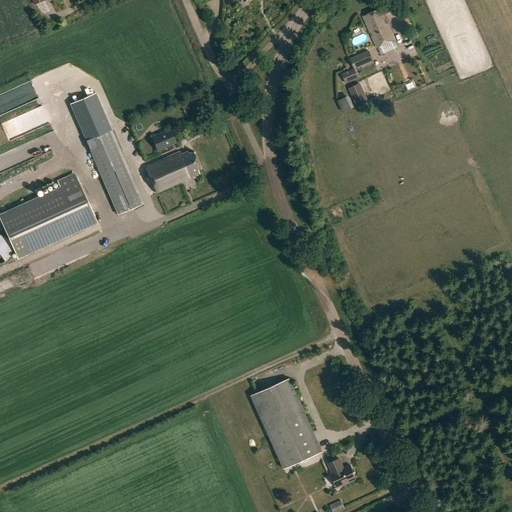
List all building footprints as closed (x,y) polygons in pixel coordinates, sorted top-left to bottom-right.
[(365,21),(377,49),(395,41),(387,24),(386,25),(379,10),(367,16),(369,19),(365,21)] [(373,60),(368,50),(349,58),(354,69),(373,60)] [(346,84),(359,78),(355,69),(342,74),(346,84)] [(370,102),(361,82),(351,87),(360,106),(370,102)] [(337,101),(343,112),(351,108),(346,97),(337,101)] [(86,142),(118,216),(143,205),(111,131),(86,142)] [(174,133),(159,140),(164,152),(180,146),(174,133)] [(181,155),(180,153),(145,169),(157,196),(199,176),(197,170),(200,169),(193,153),(188,155),(187,152),(181,155)] [(14,154),(0,159),(0,172),(19,165),(14,154)] [(0,220),(10,241),(11,245),(17,259),(97,224),(74,173),(57,180),(60,187),(0,214),(0,220)] [(4,188),(0,189),(0,204),(9,201),(4,188)] [(68,266),(125,244),(122,234),(65,257),(68,266)] [(93,272),(51,290),(56,302),(98,284),(93,272)] [(251,397),(284,470),(322,453),(289,380),(251,397)] [(339,460),(328,465),(332,474),(331,475),(337,489),(356,480),(350,466),(343,469),(339,460)] [(335,511),(344,508),(340,499),(329,504),(332,511),(335,511)]
